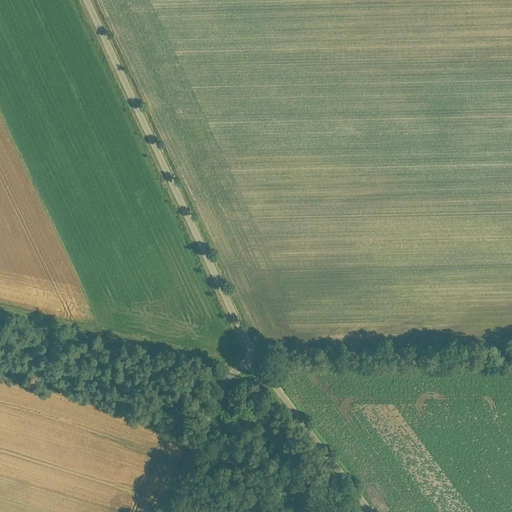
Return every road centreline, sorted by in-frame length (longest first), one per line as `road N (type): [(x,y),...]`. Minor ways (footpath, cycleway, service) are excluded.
road 1 (unclassified): [(253,358),(84,0)]
road 2 (track): [(253,358),(188,354),(0,312)]
road 3 (residential): [(371,511),(253,358)]
road 4 (track): [(169,511),(210,408),(253,358)]
